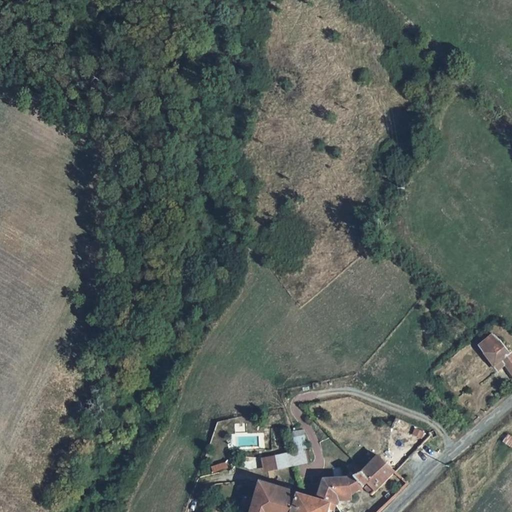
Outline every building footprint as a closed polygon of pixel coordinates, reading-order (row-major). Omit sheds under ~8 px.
[(494,335),(480,346),(495,367),(502,361),(511,374),(511,352),(502,339),(494,335)] [(506,367),(502,361),(495,367),(499,373),(506,367)] [(262,458),(265,471),(306,463),(304,450),(307,449),(303,430),(292,432),(296,452),(262,458)] [(377,455),(362,470),(366,480),(365,481),(367,482),(374,490),(393,471),(377,455)] [(320,488),(317,497),(330,502),(333,494),(349,494),(362,485),(363,487),(367,482),(365,481),(366,480),(362,470),(348,477),(319,478),(316,487),(320,488)] [(260,480),(251,511),(252,511),(291,511),(298,491),(260,480)] [(374,490),(367,482),(363,487),(370,494),(374,490)] [(317,497),(298,491),(291,511),(326,511),(330,502),(317,497)]
